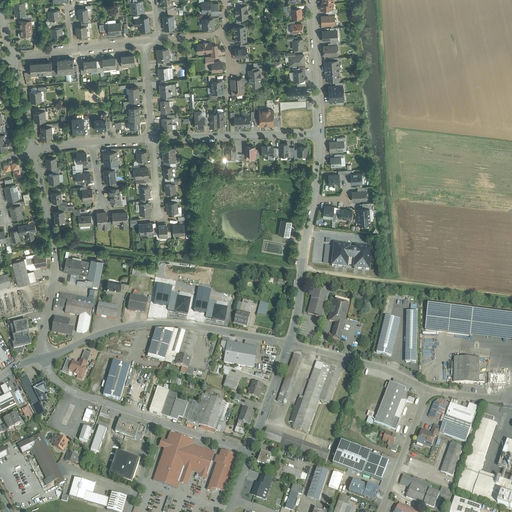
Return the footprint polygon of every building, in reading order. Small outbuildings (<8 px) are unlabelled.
[(172,0),(161,0),(162,8),(167,8),(173,7),(172,1),(172,0)] [(137,1),(131,2),(132,7),(130,8),(131,13),(144,12),(144,8),(143,8),(142,1),(143,1),(137,1)] [(23,2),(14,3),(15,16),(23,15),(26,15),(25,8),(24,8),(23,2)] [(210,2),(202,2),(202,13),(212,12),(218,12),(218,4),(210,4),(210,2)] [(242,6),(236,6),(236,10),(235,10),(235,15),(236,15),(237,19),(241,19),(247,18),(247,14),(247,10),(246,5),(242,6)] [(87,9),(86,9),(78,10),(79,21),(84,20),(88,20),(87,9)] [(295,9),(292,9),(292,11),(292,16),(292,18),(293,19),(294,18),(295,18),(301,18),(301,9),(295,9)] [(55,10),(48,11),(49,17),(50,17),(51,21),(58,20),(61,19),(60,10),(55,10)] [(173,16),(163,17),(164,30),(174,29),(173,16)] [(328,16),(321,17),(322,26),(335,25),(334,22),(335,22),(336,21),(335,19),(334,19),(334,16),(328,16)] [(141,18),(135,19),(135,20),(136,26),(141,26),(141,32),(150,31),(149,18),(141,18)] [(210,19),(202,19),(203,28),(207,27),(207,29),(208,29),(210,29),(214,28),(213,19),(213,18),(210,19)] [(25,21),(18,22),(18,26),(20,26),(20,29),(31,28),(31,21),(25,21)] [(120,23),(108,24),(108,30),(109,35),(121,34),(120,23)] [(295,24),(291,25),(291,33),(293,33),(294,33),(296,33),(302,32),(302,24),(295,24)] [(82,26),(76,27),(77,37),(87,36),(86,26),(82,26)] [(235,27),(234,27),(235,32),(234,32),(234,36),(235,36),(235,42),(246,41),(246,32),(246,27),(246,26),(244,26),(235,27)] [(31,28),(20,29),(20,32),(19,33),(18,33),(18,37),(19,37),(22,37),(23,36),(32,35),(31,28)] [(55,28),(51,29),(52,39),(63,38),(62,28),(55,28)] [(330,31),(322,32),(323,41),(330,40),(337,40),(336,31),(330,31)] [(297,39),(294,39),(294,40),(294,43),(293,43),(293,50),(303,49),(303,39),(297,39)] [(207,43),(203,43),(203,44),(197,45),(198,47),(197,47),(196,48),(196,50),(198,51),(198,53),(211,52),(212,52),(212,51),(212,46),(211,43),(207,44),(207,43)] [(328,46),(323,47),(324,55),(330,55),(336,55),(336,51),(337,50),(337,46),(328,46)] [(240,48),(235,49),(236,57),(245,57),(245,53),(246,52),(246,48),(240,48)] [(168,49),(157,50),(158,61),(166,61),(169,61),(168,49)] [(295,55),(289,56),(289,66),(299,65),(304,65),(304,55),(295,55)] [(211,57),(205,57),(206,65),(212,65),(212,63),(213,63),(213,57),(211,57)] [(73,59),(65,60),(66,73),(74,72),(73,66),(73,59)] [(65,60),(57,60),(57,67),(58,73),(66,73),(65,60)] [(328,64),(325,64),(325,68),(324,68),(325,68),(325,72),(325,73),(339,73),(338,61),(337,61),(334,61),(334,64),(328,64)] [(213,63),(212,63),(212,65),(212,72),(222,71),(221,62),(213,63)] [(45,63),(36,64),(37,74),(46,74),(45,63)] [(165,68),(158,69),(159,79),(169,78),(169,68),(165,68)] [(259,70),(256,71),(253,69),(251,71),(249,71),(250,83),(253,82),(253,85),(258,85),(258,82),(260,81),(260,78),(261,78),(262,77),(262,74),(261,74),(260,74),(259,70)] [(294,72),(294,81),(298,81),(304,80),(303,71),(299,71),(294,72)] [(240,79),(237,79),(238,90),(236,92),(236,94),(237,94),(242,94),(244,91),(244,83),(240,79)] [(161,85),(159,85),(160,96),(170,95),(170,93),(176,93),(176,83),(168,84),(161,85)] [(335,86),(328,87),(329,102),(335,101),(343,101),(342,86),(335,86)] [(297,87),(290,88),(290,98),(298,97),(305,97),(306,97),(306,87),(305,87),(297,87)] [(38,91),(30,92),(31,92),(32,95),(31,95),(31,102),(30,102),(30,103),(42,102),(42,101),(41,101),(40,91),(41,91),(38,91)] [(166,101),(161,102),(161,113),(169,112),(169,101),(166,101)] [(273,110),(259,110),(259,112),(258,113),(258,115),(259,116),(260,125),(261,126),(264,126),(265,125),(265,124),(268,124),(268,125),(269,126),(272,126),(273,125),(273,116),(274,115),(274,112),(273,112),(273,110)] [(38,112),(34,112),(35,122),(45,121),(45,111),(38,112)] [(201,112),(195,112),(195,128),(196,128),(196,129),(198,129),(198,128),(204,128),(204,126),(204,117),(201,117),(201,112)] [(234,117),(234,121),(234,127),(243,127),(242,116),(234,117)] [(83,119),(72,119),(73,132),(84,131),(84,125),(83,119)] [(167,119),(162,119),(163,130),(172,129),(172,124),(172,119),(171,119),(167,119)] [(101,120),(94,121),(95,130),(102,130),(102,129),(106,129),(106,121),(106,120),(101,120)] [(46,127),(41,128),(41,134),(40,134),(40,139),(52,138),(52,137),(51,137),(50,127),(52,127),(46,127)] [(0,135),(0,150),(7,149),(7,148),(14,147),(12,141),(7,142),(6,142),(4,135),(0,135)] [(337,142),(329,142),(330,152),(343,151),(342,146),(344,146),(343,141),(337,142)] [(288,144),(279,144),(280,156),(288,156),(288,148),(288,144)] [(250,145),(245,145),(246,156),(249,156),(250,158),(255,158),(255,155),(255,153),(256,153),(256,149),(255,149),(255,146),(250,147),(250,145)] [(269,145),(265,145),(265,146),(262,146),(262,156),(266,156),(266,157),(270,157),(270,156),(273,156),(273,148),(273,146),(269,146),(269,145)] [(235,146),(227,146),(227,159),(236,158),(235,146)] [(174,147),(163,148),(163,160),(175,159),(174,147)] [(306,147),(298,147),(298,149),(298,156),(307,156),(306,147)] [(141,152),(137,152),(137,161),(147,161),(146,151),(141,152)] [(86,153),(77,154),(77,163),(82,163),(87,163),(86,153)] [(330,158),(331,166),(341,165),(340,157),(335,158),(330,158)] [(56,158),(46,159),(47,168),(52,168),(56,168),(56,167),(56,158)] [(18,162),(3,166),(5,172),(13,170),(15,178),(21,177),(18,162)] [(170,167),(164,167),(165,177),(170,177),(172,177),(171,167),(170,167)] [(140,169),(136,169),(136,178),(136,179),(144,178),(145,180),(148,180),(147,168),(140,169)] [(112,170),(105,171),(105,182),(114,181),(114,171),(114,170),(112,170)] [(76,174),(74,174),(75,175),(77,175),(77,174),(78,174),(79,181),(78,181),(78,182),(77,182),(90,181),(90,173),(83,173),(76,174)] [(353,173),(350,174),(351,176),(351,184),(362,183),(361,173),(353,173)] [(53,174),(49,175),(49,184),(59,183),(58,174),(53,174)] [(338,174),(329,175),(329,186),(339,185),(339,179),(339,174),(338,174)] [(171,184),(165,185),(166,194),(175,193),(175,184),(171,184)] [(15,185),(5,187),(8,201),(19,199),(18,195),(20,194),(19,190),(17,190),(15,185)] [(146,187),(140,187),(141,198),(150,197),(149,187),(146,187)] [(87,190),(82,191),(83,202),(93,201),(92,190),(87,190)] [(358,192),(352,192),(352,201),(366,200),(366,191),(358,192)] [(61,193),(52,193),(52,203),(58,202),(62,202),(61,193)] [(171,202),(166,203),(167,213),(178,212),(177,202),(171,202)] [(145,204),(139,204),(140,215),(150,214),(149,204),(145,204)] [(12,207),(10,208),(12,219),(17,218),(17,217),(21,216),(19,206),(12,207)] [(334,207),(324,206),(323,215),(333,216),(333,212),(334,207)] [(352,210),(340,209),(340,213),(339,218),(351,219),(352,210)] [(362,209),(358,209),(358,217),(369,216),(369,209),(362,209)] [(59,211),(54,212),(55,222),(64,222),(64,211),(59,211)] [(126,212),(112,213),(112,216),(113,223),(120,223),(120,227),(128,227),(126,212)] [(106,213),(97,213),(98,229),(107,228),(107,222),(106,213)] [(90,216),(79,216),(79,225),(91,225),(90,216)] [(369,216),(358,217),(359,225),(370,224),(369,216)] [(292,222),(281,220),(278,235),(289,237),(292,222)] [(34,223),(29,224),(29,225),(18,227),(20,235),(21,235),(21,233),(23,233),(27,232),(27,233),(29,239),(27,240),(34,239),(33,231),(36,230),(34,223)] [(184,224),(173,225),(174,236),(184,235),(184,224)] [(162,226),(159,226),(159,234),(159,237),(164,237),(164,236),(167,236),(167,237),(168,237),(167,225),(162,226)] [(17,230),(10,232),(11,236),(13,242),(15,241),(15,240),(19,239),(17,230)] [(280,253),(282,246),(266,243),(265,250),(280,253)] [(356,250),(349,250),(349,247),(334,245),(332,266),(347,268),(347,265),(354,266),(354,269),(369,270),(371,249),(356,248),(356,250)] [(44,255),(35,257),(37,266),(41,265),(46,264),(44,255)] [(81,260),(67,257),(64,270),(79,273),(80,267),(81,260)] [(103,262),(91,259),(90,262),(89,269),(86,284),(99,286),(103,262)] [(24,260),(12,263),(12,264),(17,280),(18,287),(30,284),(27,273),(24,260)] [(90,262),(81,260),(80,267),(89,269),(90,262)] [(89,269),(80,267),(79,273),(76,285),(86,286),(86,284),(89,269)] [(143,269),(133,268),(132,274),(142,276),(142,275),(143,269)] [(156,271),(146,269),(143,269),(142,275),(145,276),(145,275),(155,277),(156,271)] [(34,271),(27,273),(30,283),(36,281),(34,271)] [(0,287),(11,284),(9,277),(7,272),(0,274),(0,287)] [(120,284),(112,283),(112,284),(109,285),(107,285),(106,292),(119,294),(120,291),(121,284),(120,284)] [(129,284),(121,283),(120,284),(121,284),(120,291),(128,293),(129,284)] [(154,304),(168,307),(171,292),(172,287),(158,285),(154,304)] [(194,312),(206,314),(209,300),(211,291),(198,289),(194,312)] [(328,293),(314,290),(313,293),(312,297),(311,299),(312,299),(308,314),(321,317),(325,303),(328,293)] [(171,292),(168,307),(168,311),(187,314),(190,299),(179,297),(179,294),(171,292)] [(77,296),(60,293),(59,299),(62,300),(67,301),(76,302),(77,297),(77,296)] [(148,300),(131,296),(128,310),(145,313),(148,300)] [(93,300),(77,297),(76,302),(92,305),(93,300)] [(350,301),(335,297),(329,321),(336,323),(343,325),(350,301)] [(76,302),(67,301),(62,300),(60,308),(66,309),(65,313),(80,316),(90,318),(92,305),(76,302)] [(209,300),(206,314),(206,318),(224,321),(227,308),(216,306),(217,301),(209,300)] [(253,303),(243,300),(240,312),(250,315),(253,303)] [(268,304),(260,302),(257,314),(265,316),(268,304)] [(118,307),(99,303),(96,316),(116,319),(118,307)] [(471,336),(474,311),(428,305),(425,331),(471,336)] [(240,312),(237,311),(234,323),(247,326),(250,315),(240,312)] [(511,316),(474,311),(471,336),(511,341),(511,316)] [(406,353),(416,353),(417,313),(407,313),(406,353)] [(90,318),(80,316),(77,332),(83,333),(87,331),(90,318)] [(378,346),(393,350),(400,321),(385,317),(378,346)] [(69,321),(55,318),(52,332),(66,334),(68,326),(69,321)] [(27,322),(10,326),(13,337),(14,337),(16,344),(13,344),(14,349),(23,347),(22,345),(24,345),(26,344),(25,342),(28,341),(27,336),(28,336),(27,328),(28,328),(27,322)] [(343,325),(336,323),(332,338),(339,340),(343,325)] [(174,330),(156,330),(148,357),(165,362),(168,352),(174,330)] [(186,332),(174,330),(168,352),(179,356),(179,355),(186,332)] [(186,332),(179,355),(188,358),(195,334),(186,332)] [(229,343),(227,343),(224,362),(253,368),(257,348),(229,343)] [(23,347),(14,349),(15,352),(16,352),(16,354),(19,355),(19,354),(22,354),(23,350),(25,350),(24,345),(22,345),(23,347)] [(393,350),(378,346),(376,353),(382,355),(389,356),(391,357),(393,350)] [(91,354),(84,351),(80,361),(87,364),(91,354)] [(179,356),(168,352),(165,362),(174,365),(176,365),(179,356)] [(415,363),(416,363),(416,353),(406,353),(406,363),(408,363),(415,363)] [(294,354),(277,402),(286,405),(303,358),(294,354)] [(188,358),(179,355),(179,356),(176,365),(188,369),(188,367),(191,359),(188,358)] [(480,359),(454,358),(454,378),(479,379),(479,375),(480,359)] [(67,359),(62,371),(68,374),(69,371),(73,362),(67,359)] [(80,361),(79,364),(73,362),(69,371),(73,373),(78,375),(80,374),(82,375),(83,373),(85,373),(86,370),(84,369),(87,364),(80,361)] [(130,367),(113,362),(103,395),(120,400),(130,367)] [(293,427),(293,429),(307,434),(319,400),(330,367),(316,362),(304,398),(293,427)] [(176,365),(174,365),(173,370),(186,374),(188,369),(176,365)] [(194,369),(188,367),(188,369),(186,374),(192,376),(194,369)] [(330,367),(319,400),(329,404),(341,371),(330,367)] [(239,382),(227,377),(223,387),(236,391),(239,382)] [(33,388),(29,380),(22,383),(33,404),(31,405),(38,417),(46,413),(40,402),(33,388)] [(43,380),(34,385),(35,386),(33,388),(40,402),(41,401),(41,402),(43,401),(43,400),(45,399),(42,392),(46,390),(44,385),(45,384),(43,380)] [(263,385),(253,381),(253,382),(250,391),(251,392),(250,395),(248,395),(259,399),(258,399),(263,385),(263,386),(263,385)] [(406,389),(389,383),(374,422),(390,429),(394,418),(401,401),(407,402),(407,394),(404,393),(406,389)] [(169,392),(157,388),(149,412),(161,416),(169,392)] [(221,392),(207,388),(205,395),(205,396),(211,398),(211,397),(220,400),(221,397),(220,397),(221,392)] [(10,393),(0,398),(0,413),(16,406),(10,393)] [(298,398),(290,422),(292,423),(291,426),(293,427),(304,398),(299,396),(299,398),(298,398)] [(220,400),(211,397),(211,398),(209,402),(201,426),(213,430),(223,401),(220,400)] [(209,402),(201,399),(199,404),(193,423),(201,426),(209,402)] [(188,404),(176,400),(170,419),(177,421),(178,418),(183,419),(188,404)] [(199,404),(189,400),(188,404),(183,419),(193,423),(199,404)] [(450,404),(439,400),(434,403),(446,408),(441,422),(443,423),(445,417),(446,417),(450,404)] [(223,401),(213,430),(215,431),(216,431),(219,421),(225,403),(226,402),(223,401)] [(434,403),(429,417),(441,422),(446,408),(434,403)] [(467,410),(451,405),(446,417),(472,427),(479,408),(469,405),(467,410)] [(28,406),(21,409),(26,420),(34,417),(28,406)] [(254,412),(243,408),(238,421),(243,423),(249,426),(249,425),(253,412),(254,412)] [(18,418),(16,414),(9,417),(14,427),(21,424),(18,418)] [(494,417),(483,414),(481,419),(492,423),(494,417)] [(9,417),(3,420),(5,424),(8,430),(14,427),(9,417)] [(446,417),(445,417),(443,423),(448,425),(444,435),(466,443),(472,427),(446,417)] [(400,420),(394,418),(390,429),(395,431),(400,420)] [(492,423),(481,419),(456,492),(472,498),(480,476),(481,473),(485,460),(482,459),(494,424),(497,425),(497,424),(492,423)] [(139,427),(119,420),(115,432),(135,439),(137,432),(139,427)] [(243,423),(238,422),(234,432),(243,435),(244,431),(241,429),(243,423)] [(494,424),(482,459),(485,460),(497,425),(494,424)] [(100,452),(107,428),(98,425),(91,449),(100,452)] [(146,427),(140,425),(139,427),(137,432),(144,434),(145,431),(146,427)] [(91,429),(84,427),(82,432),(79,440),(87,443),(91,429)] [(441,430),(434,427),(431,434),(435,435),(435,436),(438,437),(441,430)] [(284,435),(267,429),(263,439),(280,445),(284,435)] [(429,434),(426,433),(422,431),(417,442),(422,444),(423,445),(425,446),(427,446),(431,447),(435,436),(435,435),(431,434),(429,434)] [(395,437),(385,433),(385,434),(381,432),(380,436),(384,438),(383,440),(386,441),(386,443),(389,444),(392,445),(393,444),(395,437)] [(194,441),(170,433),(167,442),(162,440),(160,445),(165,447),(154,478),(174,485),(174,486),(177,487),(178,486),(179,482),(185,484),(190,469),(204,474),(203,475),(206,476),(207,475),(214,453),(192,445),(194,441)] [(65,482),(40,434),(31,439),(18,445),(18,446),(23,455),(32,450),(47,479),(44,481),(46,486),(58,480),(60,479),(62,484),(65,482)] [(304,442),(284,435),(280,445),(279,447),(299,454),(300,452),(304,442)] [(68,442),(59,437),(54,447),(63,451),(68,442)] [(371,453),(341,441),(332,464),(362,475),(362,474),(381,481),(389,462),(370,455),(371,453)] [(511,442),(507,441),(503,454),(510,456),(511,456),(511,442)] [(329,452),(304,442),(300,452),(326,461),(329,452)] [(393,444),(392,445),(389,444),(387,449),(396,452),(398,446),(393,444)] [(451,444),(441,473),(453,477),(463,448),(451,444)] [(237,456),(221,451),(209,487),(209,488),(209,489),(212,490),(212,489),(224,493),(237,456)] [(272,455),(261,451),(261,452),(262,452),(260,457),(259,457),(257,463),(270,467),(271,463),(269,462),(272,455)] [(77,456),(68,453),(65,461),(75,464),(75,462),(77,456)] [(140,459),(121,453),(112,476),(132,483),(140,459)] [(510,456),(503,454),(498,467),(506,469),(510,456)] [(302,473),(279,464),(275,476),(285,479),(298,484),(302,473)] [(316,468),(307,497),(319,501),(328,472),(316,468)] [(511,483),(481,473),(480,476),(494,481),(492,485),(508,490),(510,486),(511,487),(511,483)] [(272,479),(265,476),(263,482),(270,485),(272,479)] [(428,485),(403,476),(400,483),(410,487),(411,483),(427,489),(428,485)] [(494,481),(480,476),(472,498),(486,502),(492,485),(494,481)] [(96,484),(74,478),(69,497),(90,503),(93,494),(96,484)] [(367,486),(353,480),(348,492),(363,497),(367,486)] [(258,483),(256,483),(252,495),(261,498),(265,489),(268,490),(270,485),(263,482),(262,485),(258,483)] [(427,489),(411,483),(410,487),(406,497),(424,505),(430,490),(427,489)] [(304,489),(293,485),(291,491),(298,493),(298,494),(302,495),(304,489)] [(508,490),(492,485),(486,502),(511,511),(511,491),(510,491),(511,487),(510,486),(508,490)] [(379,490),(368,486),(367,486),(363,497),(374,502),(376,497),(377,497),(377,496),(377,495),(379,490)] [(453,492),(442,487),(440,494),(439,494),(438,497),(450,501),(453,492)] [(439,494),(430,490),(424,505),(434,508),(438,497),(439,494)] [(291,491),(285,508),(292,511),(298,494),(298,493),(291,491)] [(122,511),(127,497),(112,493),(110,499),(107,508),(107,511),(111,511),(122,511)] [(110,499),(93,494),(90,503),(107,508),(110,499)] [(350,499),(340,495),(338,502),(334,511),(344,511),(347,506),(350,499)] [(168,497),(162,511),(167,511),(172,499),(168,497)] [(479,511),(481,508),(455,499),(450,511),(479,511)]
